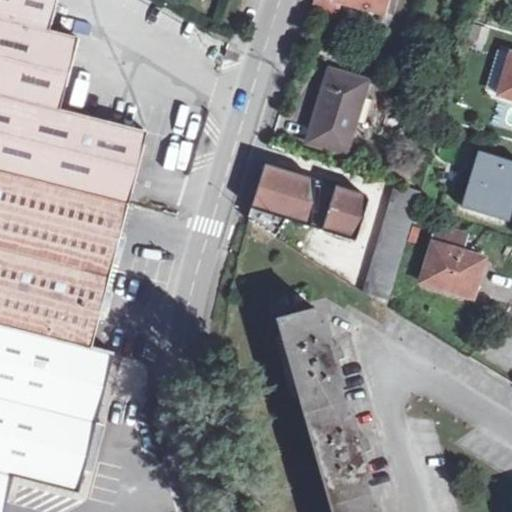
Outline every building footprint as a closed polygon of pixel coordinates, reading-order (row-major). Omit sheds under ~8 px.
[(0,0),(0,183),(120,214),(137,143),(56,123),(68,76),(73,53),(44,45),(54,0),(0,0)] [(337,0),(337,1),(335,0),(316,0),(312,14),(341,21),(346,3),(383,13),(386,0),(337,0)] [(511,56),(510,56),(498,94),(511,98),(511,56)] [(326,70),(305,143),(343,154),(363,83),(326,70)] [(511,162),(481,152),(464,207),(505,221),(509,209),(511,199),(511,162)] [(265,165),(249,218),(276,237),(287,221),(356,242),(368,201),(365,196),(336,187),(326,218),(313,213),(315,181),(265,165)] [(336,187),(315,181),(313,213),(326,218),(336,187)] [(0,183),(0,336),(85,358),(88,348),(100,296),(117,226),(120,214),(0,183)] [(363,293),(384,307),(412,215),(419,192),(396,185),(363,293)] [(463,251),(469,234),(441,225),(424,282),(474,297),(478,286),(487,259),(463,251)] [(316,307),(277,319),(331,511),(374,511),(360,458),(368,456),(366,448),(371,446),(369,440),(368,434),(361,435),(358,428),(351,430),(333,364),(340,362),(339,355),(346,353),(343,345),(341,339),(335,340),(332,334),(325,335),(316,307)] [(0,511),(8,487),(72,501),(107,364),(85,358),(0,336),(0,511)]
